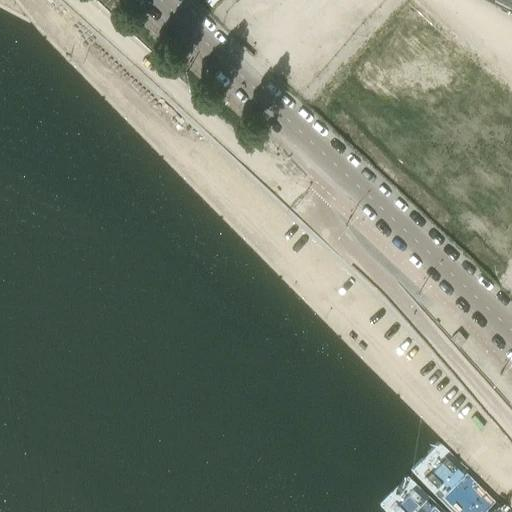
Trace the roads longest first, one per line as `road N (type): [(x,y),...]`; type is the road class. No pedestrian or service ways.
road 1 (residential): [(30,0),(511,486)]
road 2 (residential): [(511,429),(294,196)]
road 3 (residential): [(294,196),(76,0)]
road 4 (residential): [(511,332),(326,158)]
road 5 (residential): [(326,158),(152,0)]
road 6 (unknown): [(367,74),(422,107),(511,96)]
